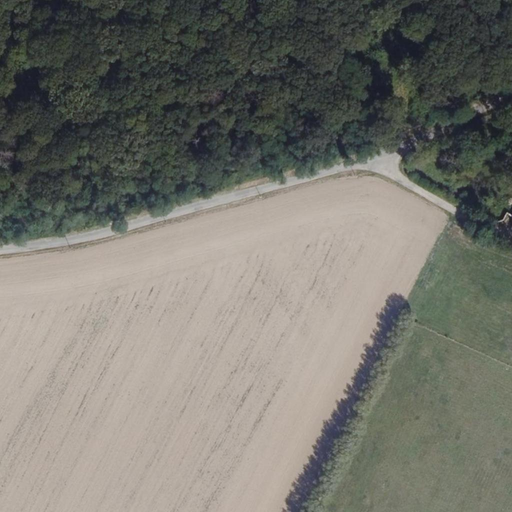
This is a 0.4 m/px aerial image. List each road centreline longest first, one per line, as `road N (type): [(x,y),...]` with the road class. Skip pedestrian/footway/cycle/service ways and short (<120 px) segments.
road 1 (unclassified): [(511,89),(398,149),(275,189),(0,251)]
road 2 (track): [(371,157),(462,217),(511,233)]
